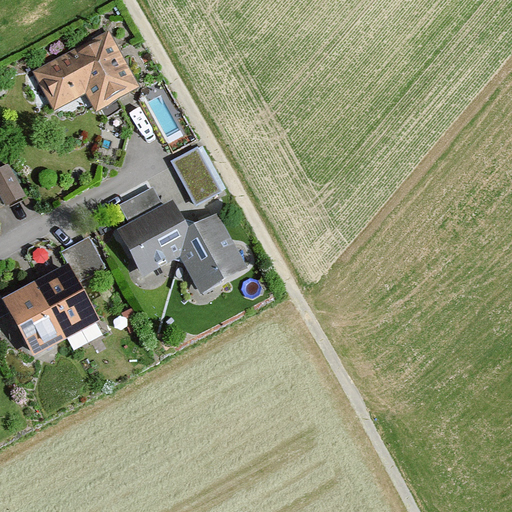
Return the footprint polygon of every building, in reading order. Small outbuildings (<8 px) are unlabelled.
[(39,78),(60,114),(90,96),(101,116),(143,91),(111,36),(39,78)] [(203,143),(173,160),(197,205),(227,188),(203,143)] [(187,240),(170,209),(121,236),(144,278),(181,258),(201,295),(243,273),(216,224),(187,240)] [(73,250),(89,283),(111,272),(95,239),(73,250)] [(37,360),(104,326),(74,267),(7,300),(15,316),(37,360)] [(0,323),(15,316),(7,300),(0,286),(0,323)]
